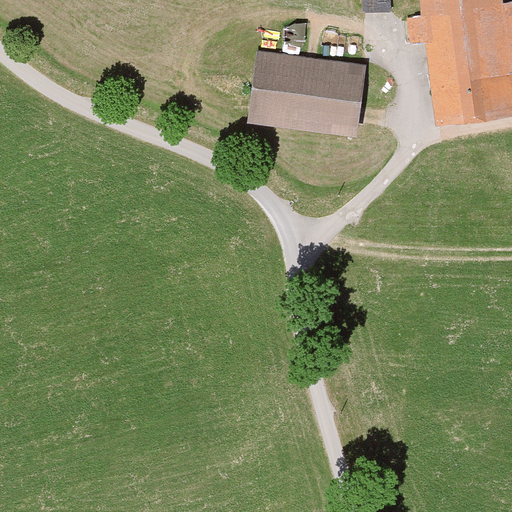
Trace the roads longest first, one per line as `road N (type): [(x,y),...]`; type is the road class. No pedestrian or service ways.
road 1 (unclassified): [(353,511),(306,347),(284,218),(210,155),(78,106),(0,50)]
road 2 (track): [(293,245),(511,253)]
